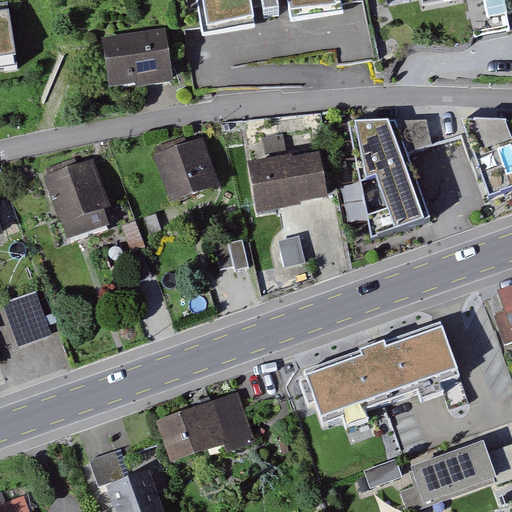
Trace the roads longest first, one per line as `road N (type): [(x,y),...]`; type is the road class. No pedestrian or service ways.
road 1 (primary): [(0,431),(511,247)]
road 2 (residential): [(511,101),(299,101),(0,151)]
